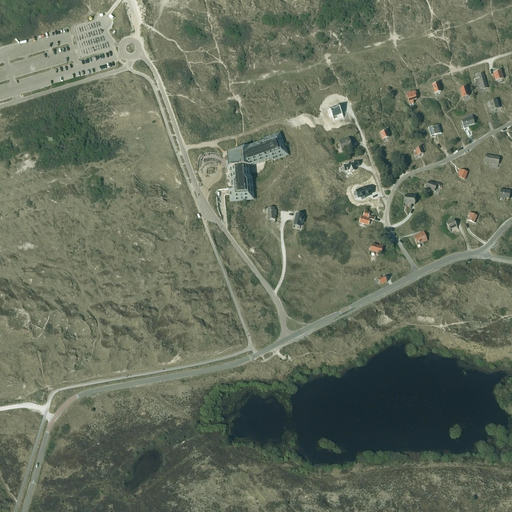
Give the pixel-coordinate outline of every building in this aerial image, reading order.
[(503,80),(501,72),(493,74),(496,82),(503,80)] [(487,89),(483,75),(478,76),(481,87),(480,88),(481,91),(487,89)] [(466,88),(460,90),(463,98),(468,97),(466,88)] [(414,93),(414,92),(406,95),(410,105),(413,104),(412,101),(416,100),(415,96),(416,95),(415,92),(414,93)] [(499,109),(496,101),(489,104),(491,112),(499,109)] [(338,106),(331,109),(335,118),(342,115),(338,106)] [(468,129),(467,126),(474,124),(472,117),(465,119),(466,120),(462,122),(464,130),(468,129)] [(439,126),(428,129),(431,137),(441,134),(439,126)] [(380,134),(383,140),(389,138),(387,132),(380,134)] [(247,180),(246,167),(251,167),(285,155),(279,136),(264,142),(265,144),(247,151),(246,147),(230,153),(231,154),(230,155),(228,155),(228,159),(230,159),(231,168),(229,168),(229,169),(232,169),(234,189),(228,189),(228,194),(232,194),(232,200),(251,198),(250,179),(247,180)] [(338,143),(341,150),(351,146),(349,139),(338,143)] [(414,153),(415,157),(423,154),(421,148),(416,150),(417,152),(414,153)] [(499,158),(485,156),(484,161),(489,162),(488,166),(497,168),(499,158)] [(356,162),(343,166),(345,171),(346,174),(356,171),(355,168),(357,167),(356,165),(357,164),(356,162)] [(459,178),(464,180),(467,173),(460,170),(458,173),(460,174),(459,178)] [(437,182),(436,185),(429,182),(426,189),(434,192),(436,186),(440,187),(441,184),(437,182)] [(370,188),(357,192),(358,199),(366,196),(366,197),(366,198),(369,197),(369,196),(368,194),(371,193),(371,191),(370,188)] [(501,190),(499,199),(505,200),(505,199),(509,200),(510,192),(501,190)] [(415,205),(415,197),(405,196),(404,204),(415,205)] [(268,209),(268,220),(275,220),(275,216),(276,216),(276,211),(275,211),(274,208),(268,209)] [(370,220),(374,221),(375,218),(370,217),(369,218),(368,218),(369,213),(365,212),(363,217),(364,217),(364,218),(361,217),(359,223),(368,226),(370,220)] [(468,221),(474,224),(477,217),(469,213),(468,216),(470,217),(468,221)] [(296,214),(294,226),(300,228),(301,224),(302,224),(304,219),(302,219),(303,216),(296,214)] [(457,227),(454,220),(446,224),(450,231),(457,227)] [(419,234),(419,235),(415,237),(417,244),(422,242),(423,243),(427,242),(424,232),(419,234)] [(373,244),(372,245),(370,252),(381,254),(383,246),(381,245),(380,247),(374,245),(375,244),(373,244)] [(381,285),(387,282),(384,277),(381,279),(381,278),(378,279),(379,280),(378,281),(381,285)]
